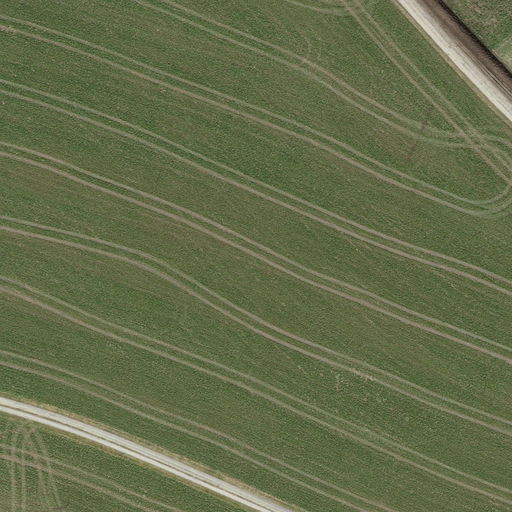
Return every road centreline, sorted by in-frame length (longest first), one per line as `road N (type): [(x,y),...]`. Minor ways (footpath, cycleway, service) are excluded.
road 1 (track): [(273,511),(0,406)]
road 2 (track): [(409,0),(511,109)]
